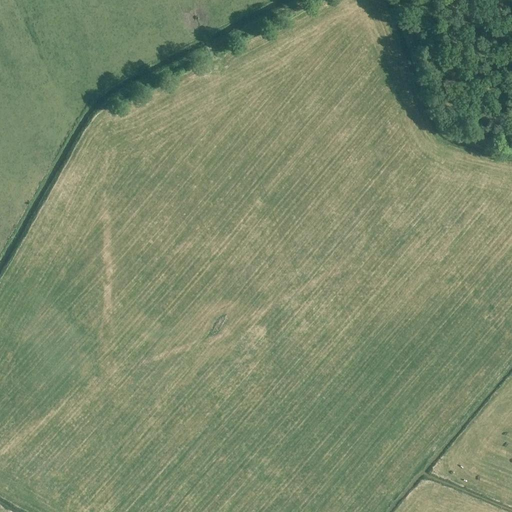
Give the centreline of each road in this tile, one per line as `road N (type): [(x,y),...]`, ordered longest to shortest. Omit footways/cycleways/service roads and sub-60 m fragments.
road 1 (track): [(398,0),(441,122),(511,149)]
road 2 (track): [(432,0),(478,79),(511,102)]
